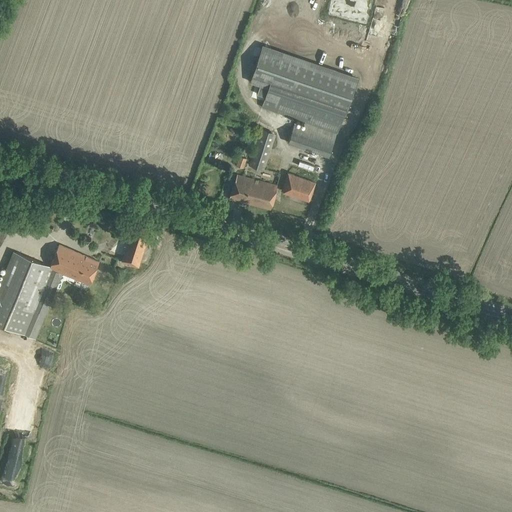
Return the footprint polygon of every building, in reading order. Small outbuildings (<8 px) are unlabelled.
[(312,124),(334,131),(344,102),(346,103),(355,78),(261,46),(249,81),(259,85),(256,94),(264,96),(260,106),(312,124)] [(326,156),(334,131),(312,124),(311,128),(295,122),(288,143),(326,156)] [(276,135),(261,130),(249,166),(264,171),(276,135)] [(246,158),(240,156),(236,165),(243,167),(246,158)] [(315,182),(288,173),(282,190),(309,200),(315,182)] [(277,185),(236,174),(230,198),(271,209),(277,185)] [(0,209),(0,245),(14,216),(0,209)] [(149,229),(132,224),(121,261),(137,266),(149,229)] [(63,273),(90,284),(99,261),(59,244),(50,266),(49,267),(63,273)] [(44,264),(14,251),(0,284),(0,323),(36,338),(44,317),(26,309),(44,264)] [(26,309),(44,317),(63,273),(49,267),(50,266),(44,264),(26,309)]
